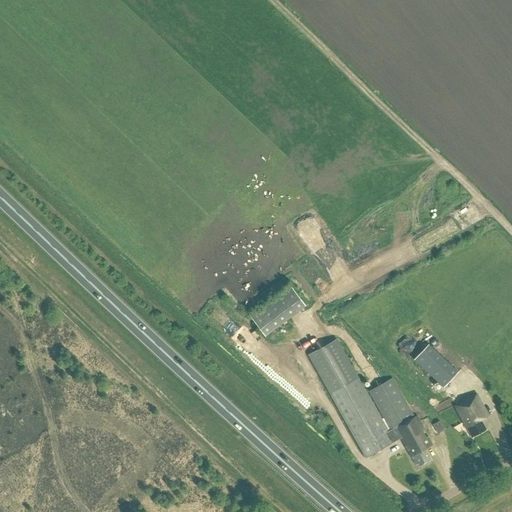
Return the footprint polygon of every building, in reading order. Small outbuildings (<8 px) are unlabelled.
[(393,156),(386,163),(392,169),(403,158),(392,146),(387,150),(393,156)] [(404,222),(419,216),(415,205),(399,211),(404,222)] [(454,215),(428,225),(433,237),(458,226),(454,215)] [(279,297),(237,324),(249,341),(290,314),(279,297)] [(209,313),(198,322),(207,333),(218,324),(209,313)] [(387,427),(367,392),(359,378),(359,377),(337,339),(309,355),(308,355),(330,393),(330,394),(365,457),(400,438),(400,439),(415,465),(416,465),(418,464),(419,466),(431,459),(425,449),(426,449),(432,445),(432,444),(416,416),(415,414),(395,377),(393,378),(369,391),(389,426),(387,427)] [(444,387),(459,371),(429,344),(414,360),(444,387)] [(471,438),(486,430),(481,420),(488,417),(476,394),(454,406),(471,438)] [(461,429),(455,412),(444,417),(454,445),(464,441),(460,430),(461,429)] [(438,434),(445,430),(440,421),(433,425),(438,434)]
